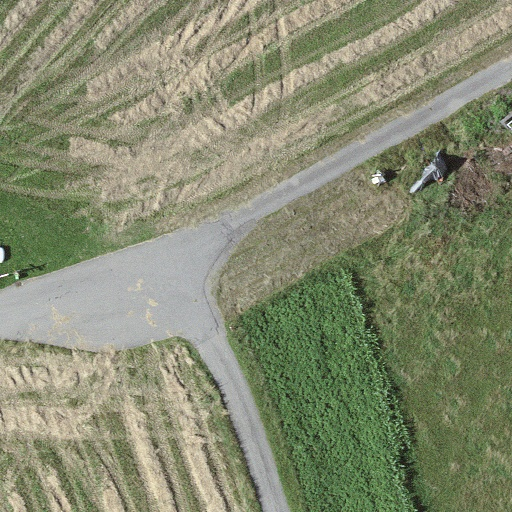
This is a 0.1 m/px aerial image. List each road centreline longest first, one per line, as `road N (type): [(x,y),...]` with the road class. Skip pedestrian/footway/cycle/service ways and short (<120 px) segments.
road 1 (track): [(511,73),(173,256)]
road 2 (track): [(275,511),(173,256)]
road 3 (track): [(173,256),(0,308)]
